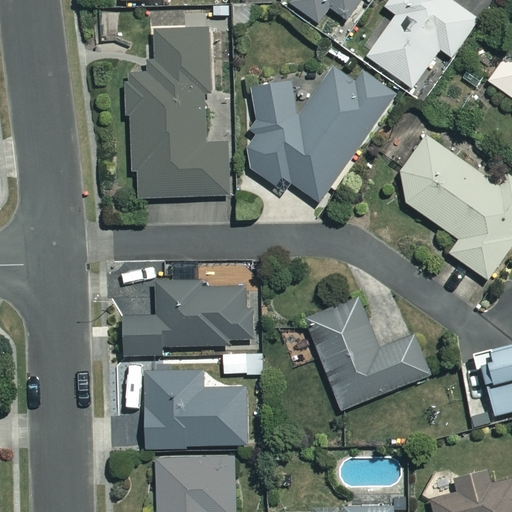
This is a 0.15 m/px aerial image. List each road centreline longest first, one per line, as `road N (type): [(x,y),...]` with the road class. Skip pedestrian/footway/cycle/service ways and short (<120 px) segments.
road 1 (residential): [(52,262),(31,0)]
road 2 (residential): [(62,511),(52,262)]
